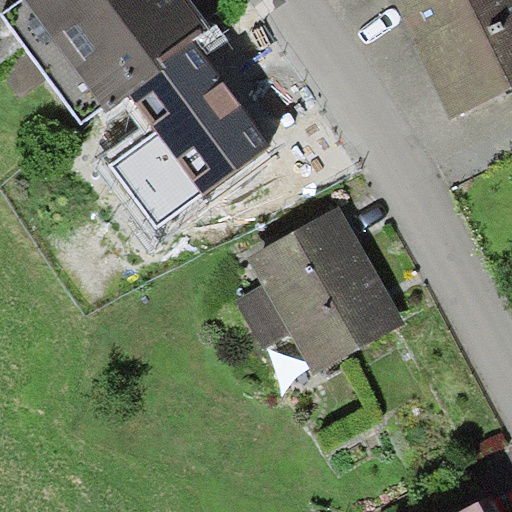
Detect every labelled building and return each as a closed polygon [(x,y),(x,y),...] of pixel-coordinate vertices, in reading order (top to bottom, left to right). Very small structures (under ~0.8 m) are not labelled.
[(107,117),(127,100),(157,78),(150,69),(194,36),(210,28),(189,0),(12,0),(11,1),(10,0),(0,0),(0,64),(24,47),(83,128),(104,113),(107,117)] [(398,0),(419,42),(501,0),(398,0)] [(511,88),(511,0),(501,0),(419,42),(416,44),(454,118),(511,88)] [(273,148),(194,36),(150,69),(157,78),(127,100),(150,131),(107,163),(157,231),(205,196),(273,148)] [(292,330),(316,373),(407,324),(341,204),(250,254),(264,280),(234,296),(262,346),(292,330)]
